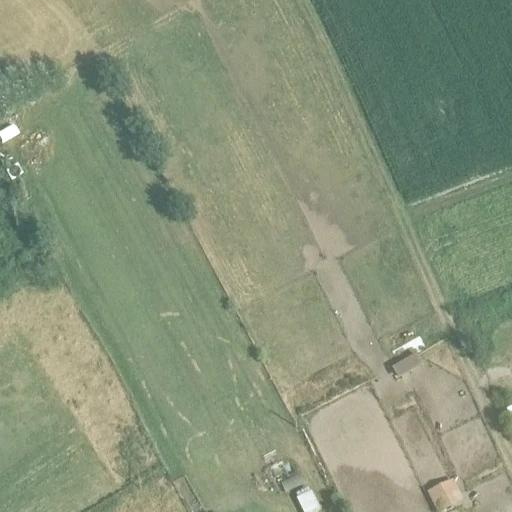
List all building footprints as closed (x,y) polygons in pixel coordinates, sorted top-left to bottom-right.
[(0,150),(0,161),(4,170),(15,165),(8,147),(0,150)] [(416,359),(393,372),(400,385),(424,371),(416,359)] [(301,478),(281,487),(285,497),(305,488),(301,478)] [(453,483),(427,497),(434,511),(449,511),(464,505),(453,483)] [(236,511),(246,511),(252,501),(237,492),(229,508),(236,511)] [(308,492),(295,498),(297,502),(296,503),(300,511),(320,511),(311,495),(310,496),(308,492)]
